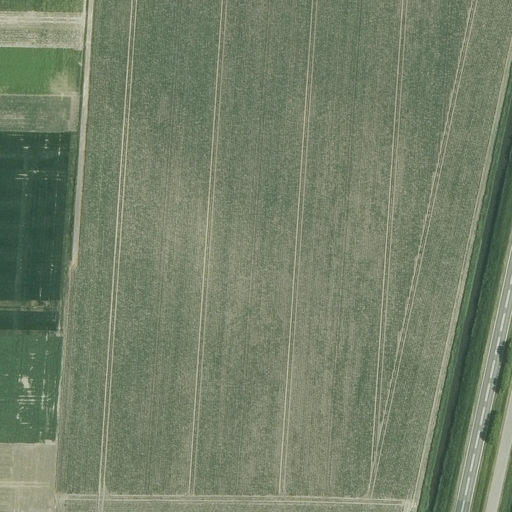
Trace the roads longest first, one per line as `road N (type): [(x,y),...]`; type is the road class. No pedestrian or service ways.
road 1 (track): [(74,247),(92,0)]
road 2 (trunk): [(461,511),(511,275)]
